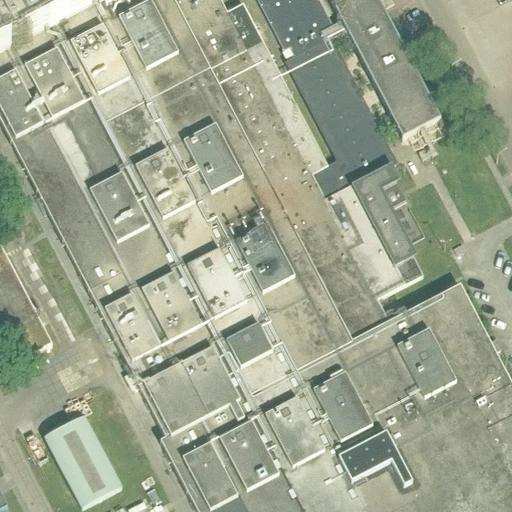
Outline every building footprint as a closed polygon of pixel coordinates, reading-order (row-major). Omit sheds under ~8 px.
[(511,511),(511,390),(467,305),(460,291),(432,305),(389,328),(377,305),(422,281),(387,215),(406,206),(396,189),(400,187),(392,171),(395,170),(330,45),(346,37),(402,145),(440,125),(374,0),(254,0),(284,56),(289,53),(294,63),(287,67),(338,166),(327,172),(243,10),(228,18),(218,0),(0,0),(0,124),(166,444),(161,447),(194,511),(511,511)] [(472,220),(495,208),(468,155),(445,166),(472,220)] [(425,245),(448,234),(423,179),(399,190),(425,245)] [(53,351),(0,248),(0,362),(20,352),(27,365),(53,351)] [(85,421),(44,442),(81,511),(84,511),(122,492),(85,421)]
